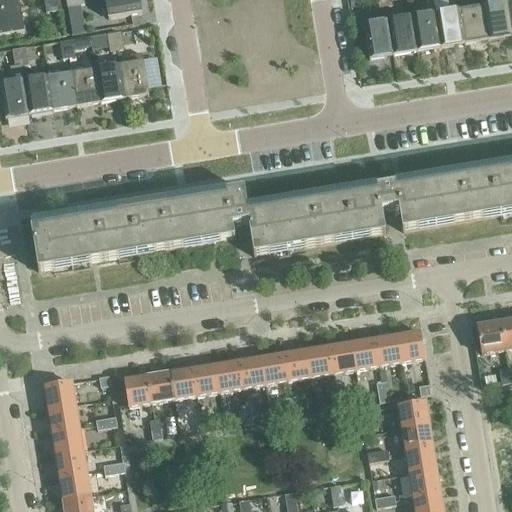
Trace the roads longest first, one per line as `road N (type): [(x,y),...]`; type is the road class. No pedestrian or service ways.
road 1 (residential): [(449,274),(0,349)]
road 2 (residential): [(449,274),(487,511)]
road 3 (residential): [(0,183),(203,150)]
road 4 (residential): [(342,126),(511,98)]
road 5 (residential): [(203,150),(179,0)]
road 6 (residential): [(203,150),(342,126)]
road 7 (residential): [(19,511),(0,383)]
road 8 (residential): [(342,126),(322,0)]
